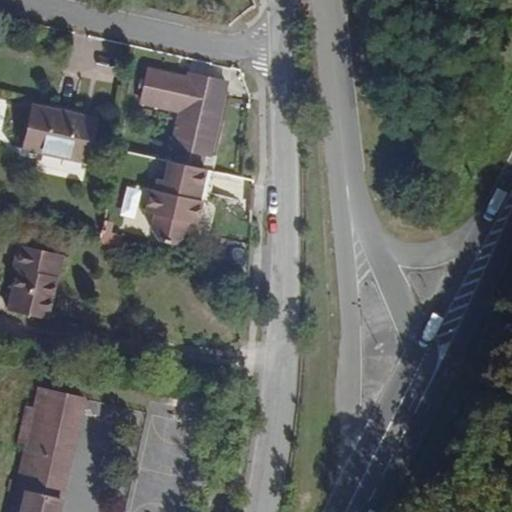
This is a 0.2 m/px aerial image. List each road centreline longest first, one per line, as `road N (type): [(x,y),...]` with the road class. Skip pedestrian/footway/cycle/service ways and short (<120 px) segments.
road 1 (residential): [(285,60),(287,348),(265,511)]
road 2 (primary): [(374,511),(511,230)]
road 3 (tertiary): [(345,175),(348,485)]
road 4 (residential): [(5,0),(285,60)]
road 5 (unknown): [(284,376),(24,326)]
road 6 (tertiary): [(356,511),(425,379),(421,345)]
road 7 (tertiary): [(325,0),(345,175)]
road 8 (primary): [(421,345),(348,485)]
road 9 (tertiary): [(485,222),(457,247),(415,259),(382,249),(362,222)]
road 10 (primary): [(485,222),(421,345)]
road 11 (tertiary): [(421,345),(362,222)]
